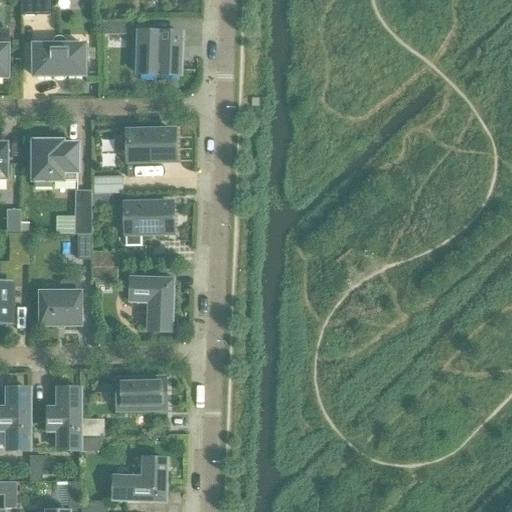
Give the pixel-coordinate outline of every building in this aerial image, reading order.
[(21,0),(21,18),(50,17),(49,0),(21,0)] [(126,23),(99,24),(100,36),(126,36),(126,23)] [(137,76),(180,78),(182,36),(139,35),(137,76)] [(62,39),(60,39),(58,39),(57,39),(55,40),(54,41),(53,42),(53,43),(52,44),(52,48),(34,48),(34,79),(85,78),(85,47),(67,48),(67,44),(66,42),(65,41),(64,40),(63,39),(62,39)] [(127,135),(128,165),(175,164),(175,134),(127,135)] [(38,141),(35,144),(33,144),(33,183),(35,183),(35,189),(52,189),(52,184),(77,184),(77,175),(78,175),(78,147),(63,147),(63,144),(48,144),(45,141),(38,141)] [(122,195),(122,179),(94,180),(94,196),(122,195)] [(76,236),(79,236),(91,237),(92,237),(91,193),(75,193),(76,236)] [(125,221),(126,248),(141,247),(141,237),(173,236),(172,206),(125,208),(125,221)] [(7,236),(10,236),(21,236),(20,225),(21,212),(7,212),(7,236)] [(28,225),(20,225),(21,236),(28,236),(28,225)] [(21,236),(10,236),(10,266),(28,266),(28,236),(21,236)] [(91,237),(79,236),(79,261),(91,261),(91,237)] [(92,254),(92,270),(118,270),(118,254),(92,254)] [(118,270),(92,270),(92,283),(119,283),(118,270)] [(149,333),(171,334),(173,283),(131,282),(130,304),(150,305),(149,333)] [(40,295),(41,328),(81,328),(80,295),(79,295),(79,283),(61,284),(61,295),(40,295)] [(0,328),(6,328),(8,326),(12,326),(12,301),(15,301),(15,288),(0,287),(0,328)] [(165,382),(117,384),(118,413),(165,412),(165,382)] [(7,453),(30,453),(30,392),(7,392),(7,411),(0,411),(0,433),(7,433),(7,453)] [(58,434),(58,453),(80,453),(80,392),(58,392),(58,411),(48,411),(48,434),(58,434)] [(81,423),(81,439),(93,439),(93,423),(81,423)] [(30,458),(30,484),(42,484),(42,458),(30,458)] [(114,480),(113,502),(165,504),(166,463),(144,462),(143,481),(114,480)] [(0,497),(3,497),(3,511),(16,511),(16,485),(0,484),(0,497)] [(76,511),(77,510),(81,510),(81,484),(68,484),(68,510),(69,510),(69,511),(76,511)]
